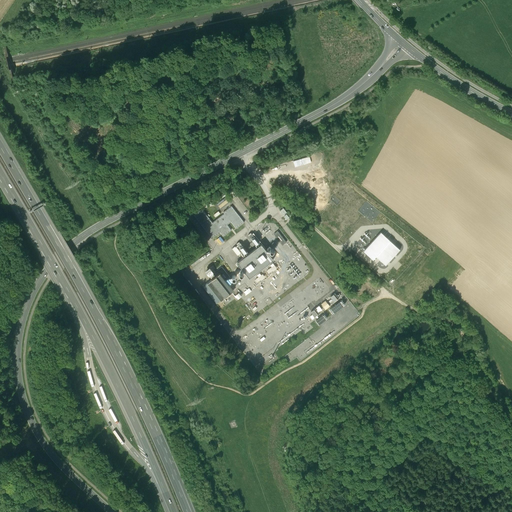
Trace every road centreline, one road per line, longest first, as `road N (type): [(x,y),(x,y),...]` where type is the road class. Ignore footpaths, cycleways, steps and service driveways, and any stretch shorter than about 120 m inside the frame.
road 1 (secondary): [(108,511),(55,461),(22,400),(19,332),(40,279),(102,224),(353,91),(401,42)]
road 2 (track): [(384,292),(301,363),(244,396),(207,384),(180,359),(114,247),(117,216)]
road 3 (motorway): [(186,511),(132,385),(0,146)]
road 4 (motorway): [(71,297),(160,482)]
road 5 (track): [(482,376),(360,499)]
road 6 (motorway): [(0,175),(71,297)]
road 7 (track): [(334,247),(384,292),(451,322)]
road 8 (secondary): [(401,42),(511,113)]
